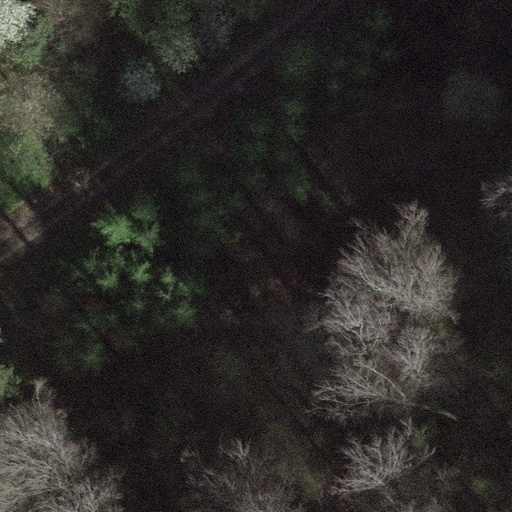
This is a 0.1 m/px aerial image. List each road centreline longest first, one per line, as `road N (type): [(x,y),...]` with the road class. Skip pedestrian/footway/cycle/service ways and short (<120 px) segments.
road 1 (track): [(0,416),(148,358),(365,222),(511,105)]
road 2 (track): [(0,243),(330,0)]
